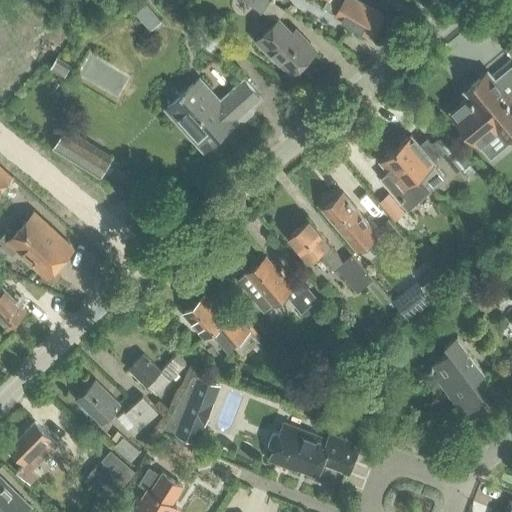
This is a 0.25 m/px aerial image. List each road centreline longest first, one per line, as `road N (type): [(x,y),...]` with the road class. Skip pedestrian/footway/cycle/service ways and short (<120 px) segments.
road 1 (unclassified): [(0,406),(463,0)]
road 2 (residential): [(457,485),(389,460),(371,511)]
